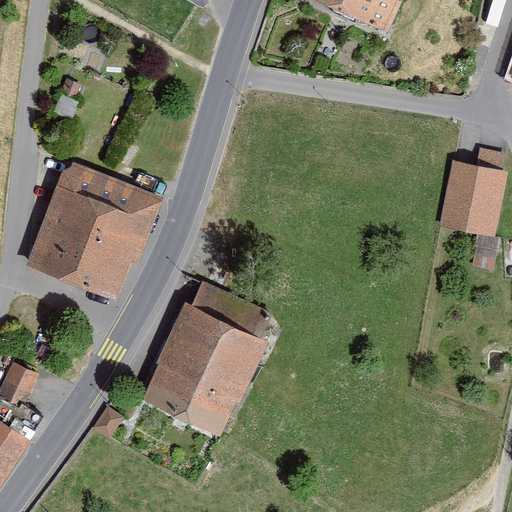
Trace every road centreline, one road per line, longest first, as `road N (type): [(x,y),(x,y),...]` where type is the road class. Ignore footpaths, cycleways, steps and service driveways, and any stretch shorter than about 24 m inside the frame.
road 1 (residential): [(42,0),(6,276)]
road 2 (tertiary): [(130,327),(192,189),(225,75)]
road 3 (residential): [(487,116),(225,75)]
road 4 (tertiary): [(2,511),(130,327)]
road 5 (residential): [(130,327),(6,276)]
